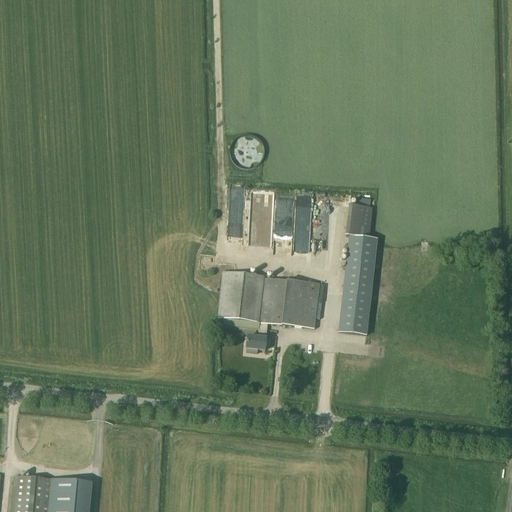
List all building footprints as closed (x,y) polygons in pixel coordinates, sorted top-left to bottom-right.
[(262,140),(240,138),(237,161),(260,163),(262,140)] [(291,200),(274,200),(274,257),(291,257),(291,200)] [(369,240),(370,230),(347,228),(346,238),(349,238),(339,334),(366,337),(377,241),(369,240)] [(257,355),(257,351),(265,352),(266,340),(268,326),(282,327),(282,328),(314,331),(319,286),(287,283),(264,280),(264,278),(222,274),(217,320),(223,320),(222,327),(258,331),(257,339),(248,338),(246,350),(246,354),(257,355)] [(14,478),(11,511),(87,511),(90,485),(14,478)]
